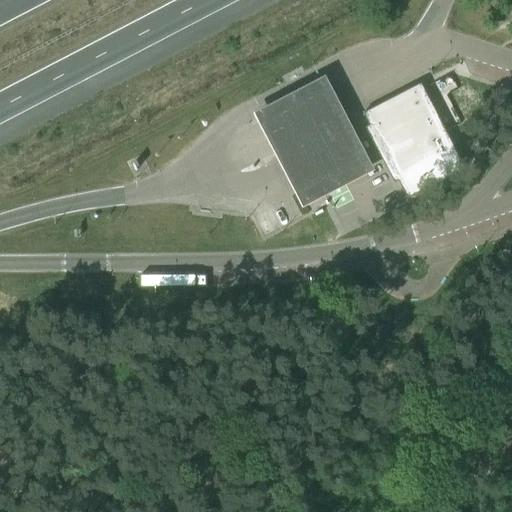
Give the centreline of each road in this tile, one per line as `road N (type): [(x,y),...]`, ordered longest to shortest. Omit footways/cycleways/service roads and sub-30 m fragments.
road 1 (motorway): [(0,107),(208,0)]
road 2 (track): [(511,395),(434,511)]
